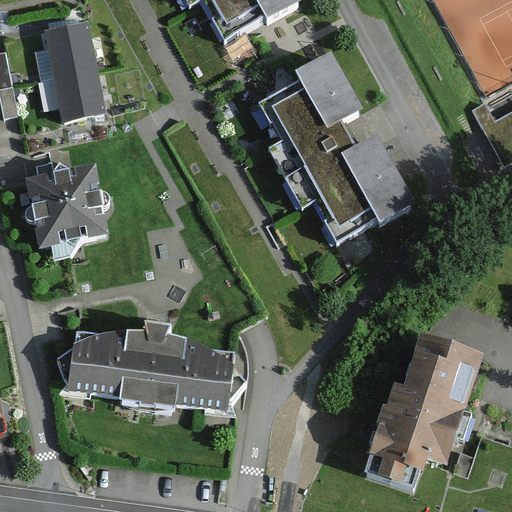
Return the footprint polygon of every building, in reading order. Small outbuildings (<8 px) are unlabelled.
[(315,13),(307,0),(208,0),(240,55),(315,13)] [(48,37),(57,80),(95,73),(86,30),(48,37)] [(0,51),(0,91),(4,116),(18,114),(8,50),(0,51)] [(57,80),(65,124),(103,116),(95,73),(57,80)] [(343,73),(266,116),(349,260),(425,216),(343,73)] [(511,98),(480,115),(508,171),(511,168),(511,98)] [(105,178),(37,189),(49,264),(117,253),(105,178)] [(251,365),(87,342),(78,405),(242,428),(251,365)] [(470,371),(405,352),(365,486),(409,500),(416,477),(436,483),(470,371)]
